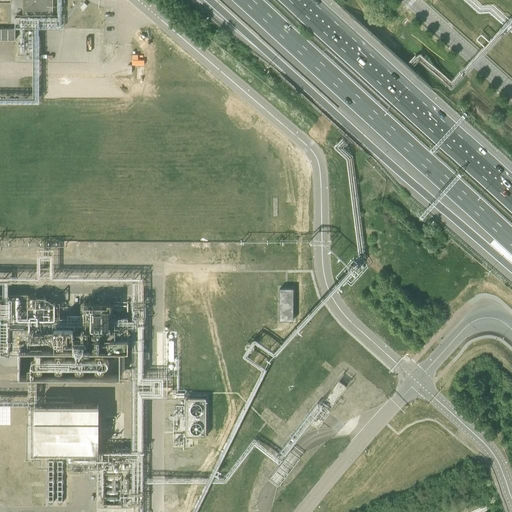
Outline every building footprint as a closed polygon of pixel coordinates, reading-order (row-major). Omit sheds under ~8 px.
[(0,39),(17,39),(17,29),(0,29),(0,39)] [(280,286),(280,319),(294,319),(294,286),(280,286)] [(26,348),(26,327),(26,324),(8,324),(8,349),(20,349),(19,376),(121,376),(121,350),(121,349),(26,348)] [(128,327),(26,327),(26,348),(121,349),(121,350),(128,350),(128,327)] [(186,437),(206,437),(206,398),(186,398),(186,437)] [(34,451),(98,452),(99,405),(34,405),(34,451)] [(103,506),(122,506),(122,475),(103,475),(103,506)]
